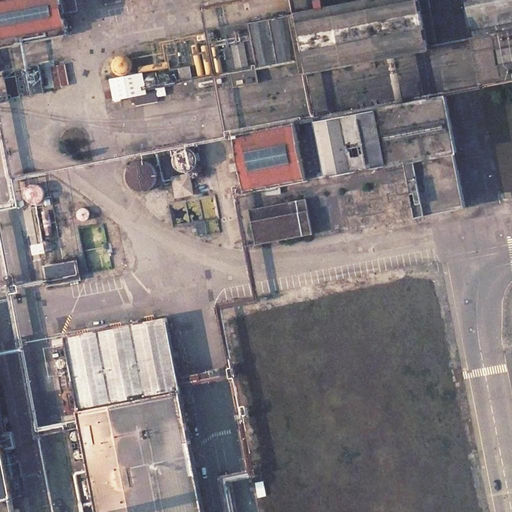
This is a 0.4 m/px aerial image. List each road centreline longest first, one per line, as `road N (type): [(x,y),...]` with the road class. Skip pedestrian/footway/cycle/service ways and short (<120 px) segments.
road 1 (unclassified): [(482,262),(440,242),(295,269),(179,254)]
road 2 (unclassified): [(231,511),(179,254)]
road 3 (unclassified): [(51,511),(0,255)]
road 4 (unclassified): [(511,511),(469,286),(482,262)]
road 5 (unclassified): [(179,254),(40,148),(0,131)]
